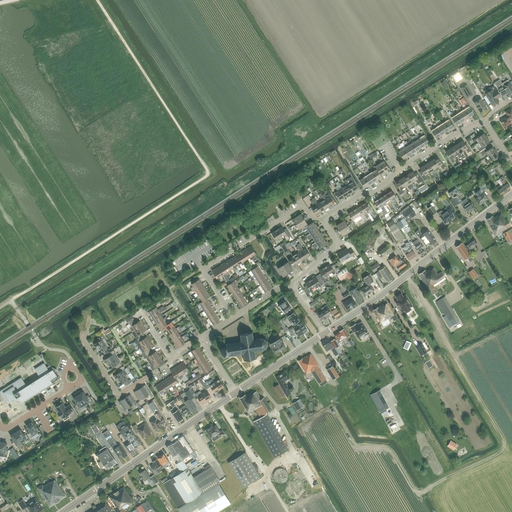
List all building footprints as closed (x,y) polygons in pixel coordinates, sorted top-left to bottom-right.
[(493,82),(498,79),(491,70),(487,73),(493,82)] [(495,83),(502,95),(508,92),(509,95),(511,93),(511,85),(510,82),(508,80),(502,83),(500,79),(495,83)] [(461,88),(467,98),(473,94),(467,85),(461,88)] [(491,88),(492,90),(486,93),(493,105),(499,101),(497,98),(501,96),(494,86),(491,88)] [(474,102),(481,112),(487,108),(481,98),(474,102)] [(465,109),(470,117),(472,116),(472,115),(474,113),(467,102),(465,104),(467,107),(465,109)] [(462,110),(460,107),(458,108),(465,119),(467,118),(468,119),(470,117),(465,109),(462,110)] [(465,119),(458,108),(456,109),(458,113),(456,115),(461,123),(463,122),(463,121),(465,119)] [(507,116),(500,121),(505,129),(511,124),(509,120),(511,118),(511,109),(511,108),(506,112),(508,116),(507,116)] [(461,123),(456,115),(453,116),(451,112),(449,114),(456,125),(459,124),(461,123)] [(447,115),(445,116),(442,118),(450,130),(452,129),(451,128),(454,126),(447,115)] [(442,118),(438,121),(445,132),(447,131),(448,131),(450,130),(442,118)] [(438,125),(436,127),(441,136),(443,135),(443,134),(445,132),(438,121),(436,122),(438,125)] [(441,136),(436,127),(433,129),(431,125),(429,127),(436,138),(439,136),(439,137),(441,136)] [(429,142),(428,140),(422,131),(420,132),(422,136),(420,138),(425,146),(427,145),(427,144),(429,142)] [(479,142),(488,137),(487,135),(486,135),(484,133),(483,133),(483,132),(482,132),(479,134),(480,136),(473,140),(474,142),(478,140),(479,142)] [(425,146),(420,138),(418,134),(413,137),(420,148),(423,147),(423,148),(425,146)] [(420,148),(413,137),(412,138),(414,142),(411,143),(417,152),(419,150),(418,149),(420,148)] [(477,147),(480,151),(488,146),(487,144),(490,142),(488,140),(489,139),(488,137),(479,142),(481,145),(477,147)] [(464,151),(466,149),(468,153),(472,151),(469,147),(468,148),(463,140),(461,142),(460,141),(458,142),(464,151)] [(406,141),(405,142),(412,153),(414,152),(415,153),(417,152),(411,143),(409,145),(406,141)] [(403,143),(405,147),(403,149),(408,157),(410,156),(410,155),(412,153),(405,142),(403,143)] [(458,142),(456,143),(456,144),(454,146),(462,157),(463,156),(461,152),(464,151),(458,142)] [(462,157),(454,146),(452,147),(451,146),(449,148),(455,156),(457,155),(460,158),(462,157)] [(480,151),(483,156),(486,154),(488,156),(497,151),(495,149),(494,149),(493,147),(490,149),(488,146),(480,151)] [(408,157),(403,149),(400,150),(398,147),(396,148),(403,159),(406,157),(406,158),(408,157)] [(455,156),(449,148),(447,149),(448,150),(445,152),(453,163),(455,161),(452,158),(455,156)] [(497,151),(488,156),(489,158),(486,161),(487,163),(494,159),(495,160),(499,158),(499,157),(498,156),(499,156),(497,153),(498,153),(497,151)] [(386,170),(389,168),(382,157),(380,158),(382,162),(379,163),(385,172),(387,171),(386,170)] [(434,157),(432,158),(438,167),(440,165),(443,169),(445,168),(438,157),(435,158),(434,157)] [(431,160),(429,162),(436,173),(438,172),(436,168),(438,167),(432,158),(431,160)] [(375,161),(373,162),(374,165),(380,174),(382,173),(383,173),(385,172),(379,163),(377,165),(375,161)] [(426,163),(424,164),(429,172),(432,171),(434,175),(436,173),(429,162),(426,164),(426,163)] [(425,181),(429,178),(427,174),(429,172),(424,164),(422,165),(422,166),(420,168),(422,170),(419,172),(425,181)] [(375,170),(372,171),(378,180),(380,179),(379,178),(382,176),(380,174),(374,165),(373,166),(375,170)] [(366,170),(373,182),(375,180),(376,181),(378,180),(372,171),(370,173),(368,169),(366,170)] [(364,177),(369,185),(371,184),(371,183),(373,182),(366,170),(364,172),(366,175),(364,177)] [(413,181),(416,180),(418,183),(423,180),(417,172),(415,173),(413,171),(410,173),(410,172),(408,173),(413,181)] [(414,182),(413,181),(408,173),(406,174),(407,175),(404,177),(411,188),(413,186),(412,184),(414,182)] [(357,176),(364,187),(367,186),(367,187),(369,185),(364,177),(361,179),(359,175),(357,176)] [(354,180),(351,176),(346,179),(353,192),(355,190),(355,189),(357,188),(353,181),(354,180)] [(496,188),(501,194),(511,187),(505,179),(503,176),(499,179),(502,183),(496,188)] [(405,187),(407,185),(411,190),(412,189),(411,188),(404,177),(402,178),(401,177),(399,178),(405,187)] [(400,195),(404,192),(402,188),(405,187),(399,178),(397,179),(398,180),(396,182),(400,189),(398,191),(400,195)] [(349,194),(351,192),(351,193),(353,192),(346,179),(343,181),(346,185),(344,186),(349,194)] [(342,188),(339,183),(337,185),(345,197),(347,196),(346,195),(349,194),(344,186),(342,188)] [(345,197),(337,185),(335,186),(337,191),(335,192),(340,199),(342,198),(343,199),(345,197)] [(454,206),(462,201),(458,195),(460,194),(456,188),(449,192),(453,198),(450,200),(454,206)] [(481,191),(480,189),(475,192),(478,197),(475,199),(479,205),(488,198),(483,191),(482,191),(481,191)] [(392,190),(389,192),(389,191),(387,192),(394,204),(397,207),(399,206),(395,199),(396,198),(392,190)] [(388,203),(390,202),(392,205),(394,204),(387,192),(385,194),(385,195),(383,196),(388,203)] [(318,194),(320,197),(322,200),(320,202),(324,209),(327,207),(327,208),(329,207),(323,197),(321,194),(321,193),(318,194)] [(330,193),(325,196),(323,197),(329,207),(331,206),(331,205),(333,203),(332,201),(334,199),(330,193)] [(378,198),(387,212),(390,211),(388,206),(387,207),(386,204),(388,203),(383,196),(380,198),(380,197),(378,198)] [(312,199),(321,212),(323,211),(322,210),(324,209),(320,202),(318,203),(314,197),(312,199)] [(379,209),(381,207),(383,209),(382,210),(385,214),(387,212),(378,198),(376,199),(377,200),(374,201),(379,209)] [(466,198),(460,203),(463,207),(468,214),(471,212),(471,211),(473,210),(476,208),(475,208),(476,208),(471,201),(469,202),(466,198)] [(321,212),(312,199),(310,201),(313,206),(311,207),(316,214),(318,213),(319,214),(321,212)] [(375,221),(368,211),(371,210),(366,202),(364,204),(363,203),(361,204),(368,216),(372,223),(375,221)] [(362,215),(364,214),(366,218),(368,216),(361,204),(359,206),(360,206),(357,208),(362,215)] [(438,213),(438,214),(445,224),(455,217),(453,214),(455,212),(450,204),(445,208),(446,210),(443,213),(442,211),(441,211),(438,213)] [(432,205),(432,206),(428,208),(432,215),(437,212),(435,210),(432,205)] [(406,211),(402,213),(408,221),(416,214),(410,207),(406,211)] [(352,210),(360,222),(362,220),(360,216),(362,215),(357,208),(355,209),(354,209),(352,210)] [(353,221),(355,219),(358,223),(360,222),(352,210),(350,211),(351,212),(348,213),(352,220),(353,221)] [(301,214),(292,219),(296,224),(303,219),(304,218),(301,214)] [(493,216),(487,219),(496,235),(511,225),(508,219),(505,220),(502,214),(498,216),(497,215),(494,217),(493,216)] [(408,223),(404,218),(396,223),(400,228),(408,223)] [(303,219),(296,224),(299,229),(307,224),(305,220),(304,220),(303,219)] [(345,220),(336,226),(339,230),(340,229),(340,230),(348,225),(345,220)] [(393,221),(387,224),(391,230),(397,226),(393,221)] [(305,227),(302,229),(303,231),(307,229),(308,231),(317,226),(315,224),(313,222),(305,227)] [(341,231),(340,232),(342,236),(351,230),(348,225),(340,230),(341,231)] [(282,226),(276,230),(281,237),(284,235),(285,237),(287,236),(289,238),(291,236),(286,228),(284,230),(282,226)] [(310,234),(306,236),(308,238),(319,231),(317,228),(318,228),(317,226),(308,231),(310,234)] [(508,242),(510,241),(511,239),(511,228),(503,233),(508,242)] [(428,229),(422,234),(419,236),(426,246),(429,244),(430,244),(436,240),(428,229)] [(276,230),(271,233),(277,242),(282,239),(281,237),(276,230)] [(319,231),(308,238),(309,240),(312,238),(314,240),(322,234),(321,232),(320,233),(319,231)] [(315,243),(312,245),(313,247),(324,239),(323,237),(324,236),(322,234),(314,240),(315,243)] [(477,242),(472,235),(469,237),(468,237),(465,239),(466,240),(463,242),(468,249),(469,248),(470,250),(475,246),(473,245),(477,242)] [(324,239),(313,247),(314,248),(318,246),(319,249),(328,243),(327,241),(326,242),(324,239)] [(411,248),(412,247),(408,241),(405,244),(406,245),(402,248),(409,260),(416,256),(411,248)] [(423,248),(424,248),(421,243),(413,249),(416,253),(417,252),(420,256),(426,252),(423,248)] [(300,244),(297,245),(298,246),(306,259),(308,258),(308,257),(310,255),(305,248),(303,249),(300,244)] [(471,256),(462,244),(456,248),(465,261),(471,256)] [(252,259),(254,257),(253,255),(255,253),(250,246),(246,248),(252,259)] [(296,247),(296,248),(299,252),(296,254),(301,261),(304,260),(306,259),(298,246),(296,247)] [(252,259),(246,248),(241,251),(246,259),(249,257),(251,260),(252,259)] [(337,254),(342,262),(351,256),(355,254),(352,249),(348,251),(347,248),(341,252),(337,254)] [(246,259),(241,251),(237,254),(244,264),(246,263),(244,260),(246,259)] [(237,254),(233,257),(238,264),(241,262),(242,265),(244,264),(237,254)] [(296,254),(292,256),(296,263),(297,265),(299,263),(301,261),(296,254)] [(292,256),(288,259),(293,267),(295,265),(295,266),(296,265),(297,265),(296,263),(292,256)] [(396,265),(399,270),(406,265),(403,260),(401,260),(401,259),(399,261),(395,256),(389,260),(394,267),(396,265)] [(233,257),(229,259),(235,270),(237,268),(235,266),(238,264),(233,257)] [(360,257),(354,260),(356,265),(363,262),(360,257)] [(229,259),(224,262),(229,270),(232,268),(234,271),(235,270),(229,259)] [(229,270),(224,262),(220,265),(227,275),(228,274),(227,271),(229,270)] [(288,262),(283,265),(288,273),(288,272),(289,273),(293,270),(288,262)] [(370,267),(374,272),(381,268),(377,262),(370,267)] [(331,267),(329,264),(324,267),(329,274),(331,272),(333,274),(335,273),(337,271),(334,265),(331,267)] [(216,268),(221,275),(223,274),(225,276),(227,275),(220,265),(216,268)] [(283,265),(278,268),(283,277),(287,274),(287,273),(288,273),(283,265)] [(257,266),(251,270),(256,277),(262,273),(257,266)] [(321,273),(318,275),(324,284),(329,281),(326,276),(329,274),(324,267),(319,271),(321,273)] [(379,271),(381,274),(387,282),(388,281),(388,282),(392,279),(390,275),(385,267),(379,271)] [(221,275),(216,268),(211,271),(218,281),(220,280),(218,277),(221,275)] [(346,268),(336,274),(340,280),(341,279),(346,276),(347,277),(348,279),(352,277),(349,273),(349,274),(346,268)] [(429,290),(430,289),(433,294),(438,291),(435,286),(446,279),(442,272),(438,274),(434,268),(430,270),(430,269),(426,271),(426,270),(419,274),(429,290)] [(473,270),(468,273),(473,279),(477,276),(473,270)] [(380,274),(381,274),(379,271),(373,275),(377,281),(379,279),(381,277),(380,274)] [(262,273),(256,277),(260,285),(267,281),(262,273)] [(312,278),(310,280),(315,287),(316,289),(324,284),(318,275),(315,277),(314,276),(312,277),(312,278)] [(361,290),(365,296),(374,290),(370,284),(374,281),(369,275),(363,279),(367,285),(361,290)] [(191,288),(191,290),(202,283),(199,279),(191,284),(193,287),(191,288)] [(315,287),(310,280),(305,283),(307,286),(304,288),(310,296),(313,295),(311,292),(313,291),(312,289),(315,287)] [(238,288),(234,281),(227,285),(232,293),(238,288)] [(260,285),(265,292),(271,288),(267,281),(260,285)] [(344,297),(350,293),(343,282),(338,285),(341,288),(339,289),(344,297)] [(195,290),(197,292),(204,288),(202,283),(191,290),(193,292),(195,290)] [(196,297),(197,298),(207,292),(204,288),(197,292),(199,295),(196,297)] [(243,296),(238,288),(232,293),(237,300),(243,296)] [(306,305),(312,301),(304,288),(299,292),(306,305)] [(351,291),(358,303),(363,300),(356,288),(351,291)] [(201,298),(202,301),(206,299),(210,296),(207,292),(197,298),(198,300),(201,298)] [(410,308),(413,306),(406,295),(403,297),(401,293),(396,297),(398,300),(395,302),(402,313),(405,311),(406,313),(411,309),(410,308)] [(248,303),(243,296),(237,300),(241,307),(248,303)] [(282,303),(280,305),(285,312),(291,308),(286,301),(287,300),(285,297),(280,301),(282,303)] [(347,310),(356,304),(352,297),(349,299),(348,297),(345,299),(347,300),(342,303),(347,310)] [(445,297),(437,302),(449,322),(457,317),(445,297)] [(199,303),(204,311),(210,307),(206,299),(202,301),(199,303)] [(383,304),(373,310),(380,323),(390,317),(391,319),(392,318),(394,322),(395,321),(395,320),(398,319),(395,314),(394,315),(387,303),(384,305),(383,304)] [(325,309),(323,311),(327,318),(332,315),(326,305),(324,307),(325,309)] [(148,311),(151,316),(161,309),(160,308),(157,309),(155,307),(148,311)] [(204,311),(209,318),(215,314),(210,307),(204,311)] [(151,316),(154,320),(161,315),(159,313),(162,311),(161,309),(151,316)] [(335,317),(340,314),(337,309),(332,312),(335,317)] [(322,321),(327,318),(323,311),(319,313),(318,311),(316,312),(322,321)] [(287,317),(291,323),(293,322),(295,324),(301,320),(295,312),(287,317)] [(215,314),(209,318),(214,325),(220,321),(215,314)] [(154,320),(157,324),(167,318),(165,316),(163,318),(161,315),(154,320)] [(412,319),(410,321),(412,324),(419,319),(416,315),(412,319)] [(132,316),(125,320),(127,322),(128,324),(129,324),(131,327),(129,328),(132,332),(135,330),(143,325),(140,321),(136,323),(133,318),(132,316)] [(159,329),(161,328),(163,326),(167,324),(165,321),(168,320),(167,318),(157,324),(159,329)] [(163,326),(166,331),(174,326),(172,323),(174,321),(173,320),(167,324),(163,326)] [(355,324),(350,327),(354,332),(358,338),(368,331),(361,322),(358,324),(358,323),(356,325),(355,324)] [(285,332),(288,336),(291,334),(292,336),(296,333),(298,336),(302,333),(303,334),(308,330),(304,324),(295,330),(293,327),(289,330),(289,329),(285,332)] [(135,330),(132,333),(136,340),(141,337),(144,335),(142,333),(146,330),(143,325),(135,330)] [(166,331),(169,335),(179,328),(178,327),(175,328),(174,326),(166,331)] [(169,335),(172,339),(179,334),(178,332),(180,330),(179,328),(169,335)] [(334,339),(330,341),(334,347),(335,349),(337,347),(342,344),(343,342),(342,340),(348,336),(344,329),(334,335),(336,338),(334,339)] [(221,348),(222,354),(222,355),(225,354),(226,356),(225,357),(225,358),(226,357),(228,356),(228,357),(229,357),(229,356),(232,356),(233,356),(233,355),(236,355),(236,356),(237,355),(240,354),(240,355),(240,354),(244,353),(244,356),(243,357),(244,357),(245,360),(244,360),(244,361),(245,360),(255,358),(256,359),(256,358),(256,357),(255,355),(256,355),(256,354),(255,354),(255,351),(258,351),(259,352),(259,351),(262,350),(262,351),(263,351),(263,350),(266,349),(267,349),(266,348),(267,346),(268,346),(269,345),(267,345),(267,342),(268,342),(268,341),(267,341),(265,340),(266,339),(265,338),(265,339),(261,338),(257,339),(257,338),(257,339),(253,340),(253,336),(252,333),(253,333),(253,332),(252,333),(241,335),(241,334),(240,334),(241,335),(241,337),(241,338),(242,342),(238,342),(238,341),(238,342),(234,343),(234,342),(234,343),(231,343),(230,343),(230,344),(227,344),(225,343),(225,344),(226,345),(227,347),(221,348)] [(172,339),(174,343),(184,337),(183,335),(181,337),(179,334),(172,339)] [(107,342),(102,335),(95,339),(97,342),(94,344),(95,347),(96,347),(97,349),(107,342)] [(381,351),(376,344),(374,346),(367,335),(362,339),(373,357),(381,351)] [(136,340),(135,341),(139,348),(150,342),(147,337),(143,339),(141,337),(136,340)] [(184,337),(174,343),(177,348),(185,343),(183,340),(186,339),(184,337)] [(283,342),(280,338),(270,344),(273,349),(272,349),(275,353),(286,347),(283,342)] [(329,338),(321,343),(326,351),(331,349),(334,347),(330,341),(329,338)] [(107,342),(97,349),(98,350),(98,351),(99,353),(105,350),(107,353),(113,349),(111,346),(109,345),(107,342)] [(150,342),(139,348),(142,353),(141,353),(143,356),(151,351),(149,349),(153,346),(150,342)] [(416,347),(421,355),(427,351),(422,343),(416,347)] [(119,345),(114,348),(117,354),(122,351),(119,345)] [(188,353),(190,357),(193,356),(196,359),(202,355),(197,347),(191,352),(188,353)] [(109,356),(104,360),(105,363),(106,363),(107,364),(115,359),(113,356),(116,355),(114,353),(115,353),(113,350),(108,354),(109,356)] [(151,351),(143,356),(145,359),(146,358),(149,363),(159,356),(156,351),(152,354),(151,351)] [(306,373),(311,370),(319,383),(326,379),(318,366),(319,365),(311,354),(307,356),(307,355),(298,361),(306,373)] [(207,362),(202,355),(196,359),(200,366),(207,362)] [(159,356),(149,363),(150,365),(149,366),(152,371),(160,366),(158,363),(162,361),(159,356)] [(115,359),(107,364),(108,366),(108,367),(110,369),(115,366),(117,369),(122,365),(120,362),(118,364),(115,359)] [(179,365),(184,372),(186,371),(188,373),(190,372),(188,370),(183,362),(179,365)] [(212,370),(207,362),(200,366),(205,374),(212,370)] [(21,378),(0,391),(7,402),(9,400),(10,401),(12,400),(16,401),(18,403),(21,401),(22,402),(40,391),(41,392),(52,385),(53,384),(54,384),(56,384),(55,381),(59,379),(55,372),(56,369),(57,369),(56,369),(55,368),(54,368),(52,367),(51,367),(50,366),(49,365),(49,366),(47,367),(44,363),(35,369),(39,377),(26,385),(21,378)] [(175,368),(181,378),(183,376),(181,374),(184,372),(179,365),(175,368)] [(127,374),(123,366),(118,370),(119,372),(114,376),(115,379),(116,378),(117,380),(127,374)] [(173,374),(175,378),(178,376),(179,379),(181,378),(175,368),(170,370),(173,374)] [(335,370),(329,374),(333,380),(339,376),(335,370)] [(284,381),(289,378),(285,371),(276,377),(287,395),(291,393),(284,381)] [(127,384),(132,381),(127,374),(117,380),(118,382),(120,385),(125,382),(127,384)] [(175,384),(178,382),(175,378),(173,374),(169,377),(175,387),(177,386),(175,384)] [(173,389),(175,387),(169,377),(164,380),(169,388),(171,386),(173,389)] [(198,380),(205,390),(208,388),(205,383),(204,383),(201,378),(198,380)] [(214,383),(220,390),(224,387),(219,379),(214,383)] [(166,389),(169,388),(164,380),(160,383),(167,393),(168,392),(166,389)] [(208,388),(210,386),(215,393),(220,390),(214,383),(210,386),(207,381),(205,383),(208,388)] [(165,394),(167,393),(160,383),(156,386),(160,393),(163,392),(165,394)] [(280,397),(285,394),(279,384),(274,387),(280,397)] [(146,385),(140,388),(145,397),(149,395),(151,398),(153,397),(146,385)] [(145,397),(140,388),(134,392),(140,401),(145,397)] [(202,393),(207,401),(212,398),(206,390),(202,393)] [(194,398),(191,392),(189,391),(185,393),(189,399),(185,402),(192,412),(197,409),(190,400),(194,398)] [(240,397),(248,412),(258,407),(263,415),(267,414),(266,413),(271,410),(264,398),(261,399),(257,391),(252,394),(251,393),(246,395),(246,394),(240,397)] [(379,391),(372,394),(379,411),(387,408),(379,391)] [(81,392),(79,394),(79,395),(78,395),(84,404),(89,402),(90,404),(93,402),(89,396),(87,398),(83,392),(82,393),(81,392)] [(197,397),(203,404),(207,401),(202,393),(197,397)] [(130,394),(124,398),(130,407),(134,405),(136,408),(138,406),(130,394)] [(77,395),(75,396),(75,397),(74,398),(77,404),(75,405),(78,411),(86,407),(84,404),(78,395),(77,395)] [(157,409),(162,407),(158,397),(153,398),(157,409)] [(130,407),(124,398),(119,402),(124,411),(130,407)] [(63,403),(55,407),(58,412),(57,412),(61,418),(62,418),(64,421),(70,418),(72,421),(78,417),(70,404),(65,407),(63,403)] [(185,405),(179,409),(181,412),(181,411),(185,417),(187,415),(189,415),(190,414),(190,413),(191,413),(185,405)] [(173,408),(170,410),(178,422),(179,421),(180,421),(182,420),(182,419),(183,418),(178,410),(177,411),(175,408),(173,409),(173,408)] [(111,410),(107,412),(111,422),(116,420),(111,410)] [(267,414),(263,415),(253,421),(274,458),(288,450),(267,414)] [(151,423),(156,431),(162,427),(161,425),(165,422),(162,416),(157,419),(157,418),(151,423)] [(122,422),(124,420),(122,418),(112,425),(114,429),(123,424),(122,422)] [(31,423),(30,422),(27,424),(27,425),(26,426),(30,432),(28,433),(31,439),(39,434),(32,422),(31,423)] [(110,446),(95,423),(92,425),(87,428),(94,439),(97,437),(104,448),(100,450),(102,452),(97,455),(102,461),(98,463),(101,468),(105,465),(107,468),(116,462),(107,449),(110,446)] [(126,424),(119,429),(122,434),(124,433),(129,429),(130,429),(126,424)] [(137,433),(139,432),(143,438),(146,437),(151,434),(145,424),(138,428),(136,424),(132,427),(137,433)] [(218,434),(220,438),(225,434),(222,430),(220,432),(216,425),(212,428),(212,427),(207,430),(212,438),(218,434)] [(129,429),(124,433),(129,441),(124,445),(129,453),(130,452),(131,453),(133,452),(133,451),(137,448),(137,446),(140,444),(136,438),(129,429)] [(26,434),(24,435),(20,430),(19,430),(18,430),(16,431),(16,432),(15,433),(21,442),(22,442),(26,439),(27,441),(30,440),(26,434)] [(15,433),(14,432),(12,434),(12,435),(11,436),(14,441),(12,443),(16,449),(23,444),(22,442),(21,442),(15,433)] [(113,448),(116,446),(110,437),(111,436),(110,434),(105,437),(113,448)] [(172,444),(183,460),(194,452),(183,435),(178,438),(179,440),(176,442),(172,444)] [(457,444),(451,440),(447,446),(453,450),(457,444)] [(5,442),(3,441),(2,442),(1,442),(0,448),(0,455),(7,457),(8,450),(5,450),(7,443),(6,443),(5,442)] [(172,443),(166,447),(175,460),(176,459),(179,462),(183,460),(172,444),(172,443)] [(120,444),(113,449),(118,456),(120,455),(122,457),(123,456),(124,458),(127,455),(120,444)] [(228,463),(243,488),(261,477),(246,452),(228,463)] [(159,457),(158,458),(162,465),(163,464),(165,468),(167,466),(167,465),(170,462),(164,454),(161,455),(158,456),(159,457)] [(156,469),(158,473),(162,471),(159,467),(161,466),(157,460),(153,462),(154,464),(150,466),(154,471),(156,469)] [(168,480),(163,483),(180,511),(217,511),(231,504),(231,503),(214,476),(214,473),(210,467),(193,477),(186,465),(183,460),(179,462),(176,464),(181,473),(178,475),(172,465),(166,469),(172,478),(168,480)] [(289,477),(289,476),(288,474),(288,473),(287,471),(286,470),(285,469),(284,468),(282,468),(281,468),(279,468),(277,468),(276,469),(275,470),(274,471),(273,473),(273,474),(272,476),(273,477),(273,479),(274,480),(275,481),(276,483),(277,483),(278,484),(280,484),(282,484),(283,483),(285,483),(286,481),(287,480),(288,479),(289,477)] [(145,470),(140,473),(144,480),(147,479),(152,486),(155,484),(156,485),(158,483),(157,483),(158,482),(154,475),(151,477),(145,470)] [(38,488),(40,491),(46,501),(50,506),(65,496),(55,480),(51,483),(50,482),(43,486),(42,485),(38,488)] [(114,493),(109,497),(115,507),(117,511),(126,511),(133,507),(131,504),(133,503),(130,500),(132,499),(124,487),(118,491),(117,490),(114,492),(114,493)] [(18,503),(23,510),(27,507),(30,511),(38,511),(43,509),(36,498),(26,505),(23,500),(18,503)] [(137,508),(131,511),(146,511),(148,511),(153,511),(155,511),(148,500),(136,507),(137,508)] [(94,509),(89,511),(111,511),(106,502),(96,508),(95,507),(93,508),(94,509)]
